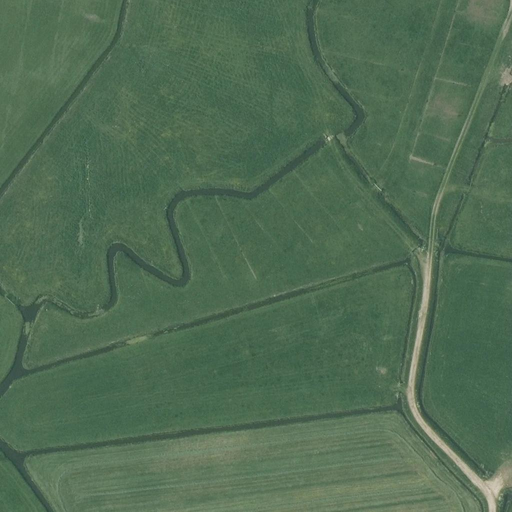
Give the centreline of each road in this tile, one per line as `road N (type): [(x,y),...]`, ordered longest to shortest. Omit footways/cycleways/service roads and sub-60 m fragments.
road 1 (track): [(492,511),(483,489),(428,431),(411,399),(430,252)]
road 2 (track): [(511,6),(436,201),(430,252)]
